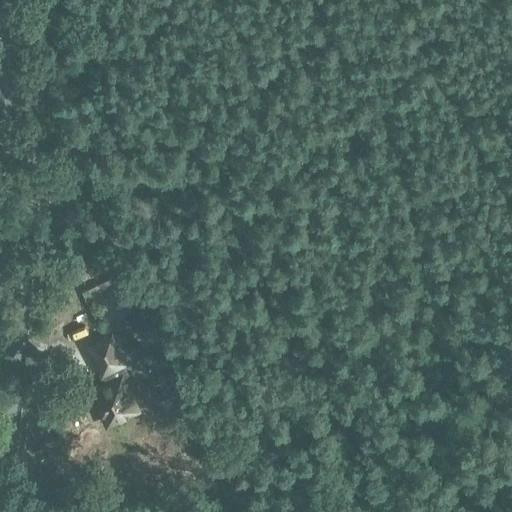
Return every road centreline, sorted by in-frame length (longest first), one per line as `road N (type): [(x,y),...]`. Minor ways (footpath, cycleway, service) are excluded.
road 1 (track): [(236,511),(63,157),(38,124),(0,101)]
road 2 (track): [(511,360),(319,511)]
road 3 (secondary): [(0,160),(12,0)]
